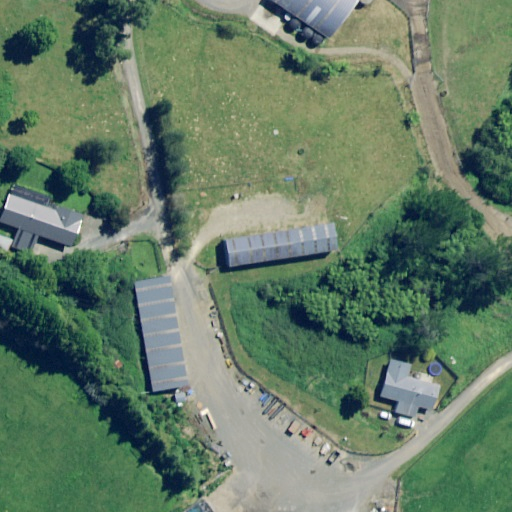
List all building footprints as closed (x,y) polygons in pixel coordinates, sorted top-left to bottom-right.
[(356,0),(268,0),(330,40),(356,0)] [(127,204),(110,185),(102,192),(118,211),(127,204)] [(9,196),(0,222),(19,229),(12,249),(32,256),(39,236),(72,248),(83,216),(55,207),(53,212),(9,196)] [(336,251),(332,224),(225,240),(229,268),(336,251)] [(55,252),(54,252),(52,251),(51,251),(50,251),(48,251),(47,252),(46,253),(45,254),(44,255),(44,256),(43,257),(43,259),(43,260),(44,261),(44,262),(45,264),(46,265),(47,265),(48,266),(49,266),(51,266),(52,266),(53,266),(55,265),(56,265),(57,264),(57,263),(58,261),(58,260),(59,259),(58,257),(58,256),(58,255),(57,254),(56,253),(55,252)] [(418,408),(432,412),(439,387),(406,379),(409,366),(390,361),(381,398),(399,402),(396,413),(415,418),(418,408)] [(385,439),(381,415),(345,421),(348,445),(385,439)] [(214,511),(206,499),(186,511),(214,511)]
